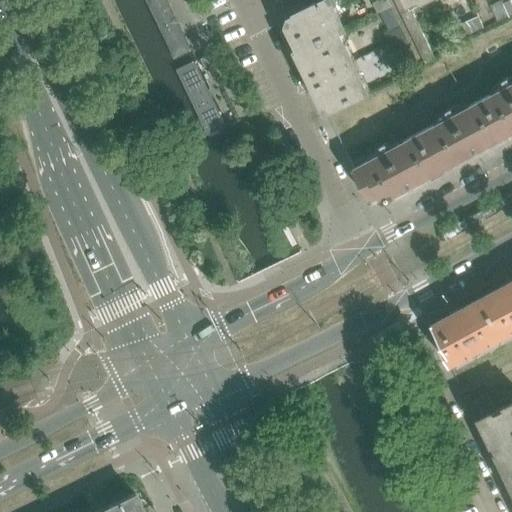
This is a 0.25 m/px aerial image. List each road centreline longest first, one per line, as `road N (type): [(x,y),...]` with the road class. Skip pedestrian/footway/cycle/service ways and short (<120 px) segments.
road 1 (secondary): [(186,341),(20,0)]
road 2 (secondary): [(0,56),(147,365)]
road 3 (residential): [(244,1),(371,247)]
road 4 (residential): [(499,511),(399,300)]
road 5 (tertiary): [(210,391),(399,300)]
road 6 (tertiary): [(371,247),(186,341)]
road 7 (tertiary): [(0,487),(168,409)]
road 8 (tertiary): [(147,365),(91,405),(0,449)]
road 9 (tertiary): [(511,172),(371,247)]
road 10 (secondary): [(269,511),(210,391)]
road 11 (tertiary): [(399,300),(511,240)]
